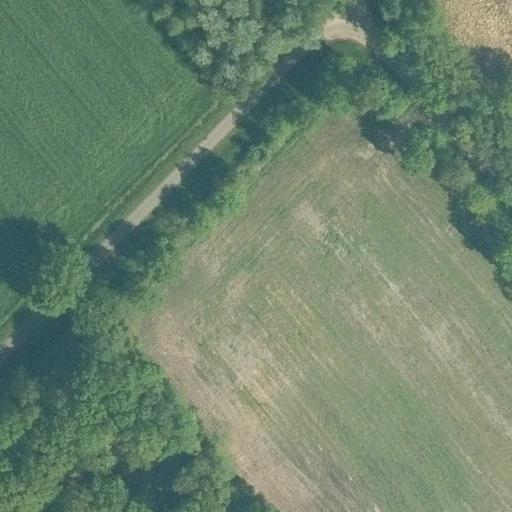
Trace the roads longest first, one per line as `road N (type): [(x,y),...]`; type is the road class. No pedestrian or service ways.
road 1 (unclassified): [(0,340),(334,11)]
road 2 (unclassified): [(511,194),(388,56),(334,11)]
